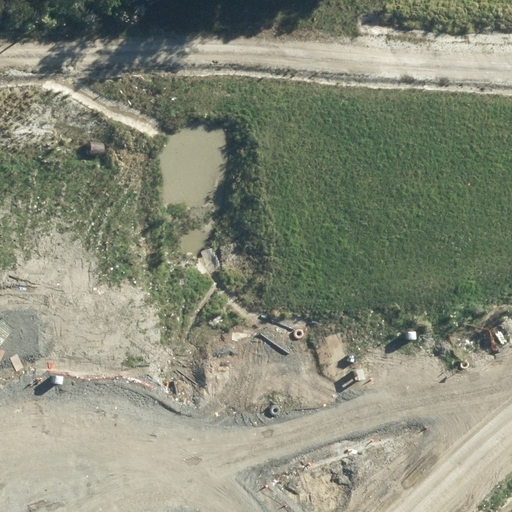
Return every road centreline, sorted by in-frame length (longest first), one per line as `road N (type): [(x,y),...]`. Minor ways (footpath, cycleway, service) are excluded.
road 1 (track): [(511,63),(0,50)]
road 2 (unknown): [(354,511),(430,424),(511,389)]
